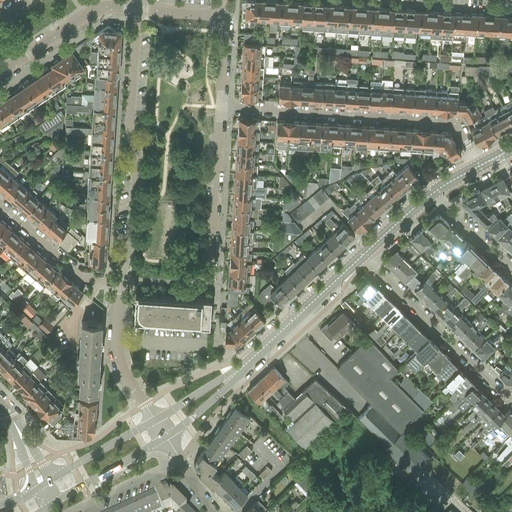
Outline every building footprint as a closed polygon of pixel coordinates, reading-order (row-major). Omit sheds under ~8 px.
[(245,21),(257,22),(258,0),(254,0),(253,0),(245,0),(245,6),(246,6),(245,21)] [(257,22),(268,22),(269,1),(262,0),(262,1),(258,0),(257,22)] [(279,25),(281,2),(276,2),(276,1),(269,1),(268,22),(279,23),(279,25)] [(290,24),(291,24),(292,2),(285,2),(281,2),(279,25),(290,25),(290,24)] [(302,30),(304,2),(303,2),(303,3),(299,3),(292,2),(291,24),(302,25),(302,30)] [(302,30),(313,30),(315,3),(315,4),(311,4),(311,3),(304,2),(302,30)] [(313,30),(325,31),(326,5),(322,5),(322,4),(315,3),(313,30)] [(325,31),(336,32),(338,5),(330,5),(326,5),(325,31)] [(336,32),(347,33),(349,7),(345,6),(338,5),(336,32)] [(347,33),(359,34),(361,7),(353,6),(353,7),(349,7),(347,33)] [(359,34),(370,34),(372,8),(367,8),(367,7),(361,7),(359,34)] [(370,34),(381,35),(383,8),(376,8),(372,8),(370,34)] [(383,8),(381,35),(393,36),(395,10),(390,9),(383,8)] [(404,37),(406,10),(402,10),(402,9),(395,9),(395,10),(393,36),(404,37)] [(406,10),(404,37),(416,37),(418,11),(413,11),(413,10),(406,9),(406,10)] [(418,38),(430,38),(431,12),(424,11),(424,12),(420,11),(418,38)] [(430,38),(441,39),(443,12),(443,13),(438,13),(438,12),(431,12),(430,38)] [(452,34),(453,34),(454,13),(454,14),(450,14),(450,12),(443,12),(441,39),(452,40),(452,34)] [(452,34),(452,39),(460,40),(464,40),(464,34),(466,15),(461,14),(460,13),(454,13),(453,34),(452,34)] [(464,34),(476,35),(477,15),(472,14),(471,15),(466,15),(464,34)] [(476,35),(487,36),(489,16),(483,16),(482,15),(477,15),(476,35)] [(487,36),(499,37),(500,16),(494,16),(493,17),(489,16),(487,36)] [(499,37),(510,38),(511,18),(506,17),(505,16),(500,16),(499,37)] [(108,26),(72,49),(76,55),(98,40),(120,41),(121,35),(121,31),(117,31),(108,26)] [(119,53),(120,41),(98,40),(97,51),(119,53)] [(242,48),(242,54),(264,55),(265,44),(244,43),(243,47),(242,48)] [(91,52),(90,61),(97,62),(96,63),(119,64),(119,54),(119,53),(97,51),(97,52),(91,52)] [(65,56),(62,58),(75,79),(80,75),(78,72),(82,70),(82,71),(84,70),(71,52),(70,52),(68,52),(66,54),(65,56)] [(242,54),(242,59),(242,61),(242,65),(263,66),(267,67),(268,56),(264,55),(242,54)] [(53,64),(52,65),(66,85),(75,79),(62,58),(58,60),(56,60),(53,62),(53,64)] [(96,63),(96,73),(118,74),(119,64),(96,63)] [(511,63),(503,64),(506,69),(507,73),(511,70),(511,63)] [(503,64),(493,66),(494,68),(497,73),(506,69),(503,64)] [(46,68),(42,70),(56,92),(66,85),(52,65),(48,67),(46,68)] [(241,70),(241,76),(263,77),(263,66),(242,65),(242,69),(241,70)] [(465,65),(464,73),(476,74),(476,73),(477,66),(465,65)] [(37,76),(33,78),(47,98),(56,92),(42,70),(37,73),(37,76)] [(302,81),(300,102),(311,103),(313,82),(313,71),(308,70),(308,81),(302,81)] [(95,72),(94,84),(116,86),(116,82),(117,82),(118,74),(96,73),(95,72)] [(241,82),(241,87),(262,88),(263,77),(241,76),(240,82),(241,82)] [(27,80),(23,83),(37,104),(47,98),(33,78),(30,81),(27,80)] [(278,100),(289,101),(291,80),(279,79),(278,100)] [(345,84),(344,105),(355,106),(356,85),(357,80),(346,79),(345,84)] [(289,101),(300,102),(302,81),(291,80),(289,101)] [(379,107),(381,87),(381,82),(370,81),(369,89),(368,106),(379,107)] [(311,103),(322,103),(323,82),(313,82),(311,103)] [(322,103),(333,104),(334,83),(323,82),(322,103)] [(18,88),(14,91),(28,111),(37,104),(23,83),(19,86),(18,88)] [(333,104),(344,105),(345,84),(334,83),(333,104)] [(94,84),(94,91),(93,95),(115,97),(116,86),(94,84)] [(355,106),(366,106),(367,106),(368,106),(369,89),(368,89),(367,89),(368,85),(356,85),(355,106)] [(447,91),(445,112),(456,112),(457,100),(458,86),(447,85),(447,91)] [(262,88),(241,87),(241,91),(240,92),(239,96),(240,96),(240,98),(261,100),(262,88)] [(379,107),(390,108),(392,87),(381,87),(379,107)] [(390,108),(401,109),(403,88),(392,87),(390,108)] [(401,109),(412,109),(414,89),(403,88),(401,109)] [(412,109),(423,110),(425,90),(414,89),(412,109)] [(423,110),(434,111),(436,90),(425,90),(423,110)] [(434,111),(445,112),(447,91),(436,90),(434,111)] [(5,97),(18,117),(28,111),(14,91),(11,93),(9,92),(6,94),(5,97)] [(82,96),(81,105),(93,106),(115,108),(115,104),(115,97),(93,95),(81,94),(81,96),(82,96)] [(71,96),(70,105),(81,105),(82,96),(81,96),(71,96)] [(0,99),(0,110),(9,123),(18,117),(5,97),(1,100),(0,99)] [(465,121),(471,118),(475,116),(480,113),(474,102),(469,105),(467,102),(465,101),(458,100),(457,100),(456,112),(457,113),(461,113),(465,121)] [(511,101),(511,100),(503,105),(511,122),(511,101)] [(66,104),(66,112),(76,113),(76,110),(88,111),(92,112),(93,106),(81,105),(70,105),(66,104)] [(52,105),(47,108),(51,113),(55,110),(52,105)] [(511,122),(503,105),(494,109),(505,130),(509,128),(510,129),(511,127),(511,122)] [(115,108),(93,106),(92,112),(92,117),(114,119),(115,108)] [(483,111),(486,115),(496,136),(499,134),(500,133),(505,130),(494,109),(492,106),(483,111)] [(0,129),(9,123),(0,110),(0,129)] [(59,111),(38,125),(43,134),(61,122),(63,121),(63,114),(60,110),(59,111)] [(486,115),(477,120),(487,140),(496,136),(486,115)] [(475,116),(471,118),(473,122),(476,127),(470,130),(478,145),(487,140),(477,120),(475,116)] [(113,130),(113,127),(114,119),(92,117),(91,128),(113,130)] [(238,125),(238,130),(259,131),(259,120),(238,118),(238,120),(237,121),(237,124),(238,125)] [(287,149),(287,143),(288,122),(277,121),(276,131),(275,148),(287,149)] [(287,143),(287,149),(298,149),(298,143),(299,122),(288,122),(287,143)] [(310,123),(299,122),(298,143),(298,149),(308,150),(310,123)] [(321,124),(310,123),(308,150),(319,151),(320,145),(321,124)] [(320,145),(319,151),(330,151),(331,146),(332,125),(321,124),(320,145)] [(331,146),(342,146),(343,125),(332,125),(331,146)] [(355,126),(343,125),(342,146),(353,147),(353,143),(355,143),(356,126),(355,126)] [(112,141),(113,130),(91,128),(65,126),(65,132),(71,133),(71,135),(91,133),(90,139),(112,141)] [(368,127),(356,126),(355,143),(355,147),(366,148),(368,127)] [(366,148),(377,149),(378,128),(368,127),(366,148)] [(377,149),(388,149),(389,128),(378,128),(377,149)] [(388,149),(399,150),(400,129),(389,128),(388,149)] [(399,150),(410,151),(411,130),(400,129),(399,150)] [(236,135),(236,141),(258,142),(259,131),(238,130),(237,134),(236,135)] [(410,151),(421,152),(422,130),(411,130),(410,151)] [(421,152),(432,152),(433,131),(422,130),(421,152)] [(439,153),(441,156),(448,152),(443,144),(452,139),(448,132),(433,131),(432,152),(431,159),(437,159),(439,153)] [(112,152),(112,141),(90,139),(90,150),(112,152)] [(448,152),(441,156),(444,155),(448,161),(460,154),(452,139),(443,144),(448,152)] [(237,147),(236,152),(257,153),(258,142),(236,141),(236,146),(237,147)] [(90,150),(89,160),(89,161),(111,163),(112,152),(90,150)] [(235,157),(235,163),(257,164),(257,153),(236,152),(236,156),(235,157)] [(0,175),(9,165),(4,160),(5,159),(2,156),(0,158),(0,175)] [(110,174),(111,163),(89,161),(88,172),(110,174)] [(235,169),(235,174),(256,175),(257,164),(235,163),(234,168),(235,169)] [(407,164),(399,171),(412,185),(415,182),(415,180),(418,177),(419,178),(423,175),(418,169),(414,172),(408,165),(408,164),(407,164)] [(0,190),(1,192),(13,178),(18,173),(9,165),(0,175),(0,190)] [(392,170),(388,173),(404,190),(407,187),(408,187),(412,185),(399,171),(395,174),(392,170)] [(88,172),(87,182),(109,184),(110,174),(88,172)] [(388,173),(381,180),(397,198),(400,195),(400,193),(403,191),(404,190),(388,173)] [(234,179),(233,185),(255,186),(256,175),(235,174),(235,178),(234,179)] [(285,174),(285,175),(295,186),(295,183),(295,175),(292,175),(285,174)] [(280,188),(292,188),(285,180),(282,177),(280,177),(280,188)] [(502,177),(491,183),(504,207),(510,204),(505,195),(510,192),(502,177)] [(5,196),(9,200),(22,185),(13,178),(1,192),(5,195),(5,196)] [(328,179),(317,178),(317,183),(317,188),(318,187),(328,183),(328,179)] [(381,180),(373,186),(388,204),(392,200),(393,201),(397,198),(381,180)] [(87,182),(87,194),(109,195),(109,184),(87,182)] [(306,184),(305,198),(317,188),(317,183),(306,182),(306,184)] [(295,183),(295,186),(305,198),(306,184),(295,183)] [(504,207),(491,183),(481,189),(489,203),(494,201),(499,210),(504,207)] [(14,203),(18,207),(30,193),(22,185),(9,200),(13,204),(14,203)] [(233,185),(233,190),(234,191),(234,196),(255,197),(265,198),(266,187),(255,186),(233,185)] [(329,185),(324,189),(328,194),(333,189),(329,185)] [(373,186),(366,193),(382,211),(385,208),(385,207),(388,204),(373,186)] [(321,188),(316,193),(324,202),(329,198),(321,188)] [(30,193),(18,207),(22,210),(22,211),(26,215),(39,200),(34,196),(36,193),(33,190),(30,193)] [(364,190),(356,197),(358,199),(362,203),(373,216),(377,214),(378,214),(382,211),(366,193),(364,190)] [(461,203),(475,216),(481,209),(478,206),(485,202),(479,190),(461,199),(461,203)] [(316,193),(311,197),(318,206),(324,202),(316,193)] [(86,205),(87,205),(109,207),(110,199),(108,199),(109,195),(87,194),(86,205)] [(232,201),(232,207),(254,208),(255,197),(234,196),(233,200),(232,201)] [(311,197),(306,201),(313,210),(318,206),(311,197)] [(285,199),(284,210),(290,210),(300,202),(299,200),(285,199)] [(31,218),(35,222),(48,208),(39,200),(26,215),(30,219),(31,218)] [(306,201),(301,205),(308,214),(313,210),(306,201)] [(374,217),(373,216),(362,203),(361,204),(362,205),(358,208),(354,203),(351,206),(367,224),(374,217)] [(109,217),(109,207),(87,205),(86,216),(109,217)] [(301,205),(296,209),(303,219),(308,214),(301,205)] [(341,210),(340,211),(352,223),(359,231),(367,224),(351,206),(349,208),(348,207),(342,211),(341,210)] [(232,207),(232,212),(233,213),(232,218),(253,219),(257,219),(258,208),(254,208),(232,207)] [(42,229),(44,229),(56,215),(48,208),(35,222),(39,225),(39,226),(42,229)] [(303,219),(296,209),(290,214),(298,223),(303,219)] [(481,209),(475,216),(486,227),(497,215),(492,210),(487,216),(481,209)] [(331,211),(321,219),(324,222),(329,218),(329,217),(334,213),(331,211)] [(283,212),(282,220),(290,221),(291,217),(287,213),(283,212)] [(494,221),(487,228),(496,236),(511,219),(511,214),(510,213),(503,220),(499,216),(494,221)] [(56,215),(44,229),(49,234),(48,235),(56,242),(56,241),(62,234),(66,230),(69,227),(62,221),(56,216),(56,215)] [(432,240),(437,236),(448,224),(439,216),(437,215),(422,228),(432,240)] [(108,228),(109,217),(86,216),(86,227),(108,228)] [(231,223),(231,229),(253,230),(253,219),(232,218),(232,222),(231,223)] [(329,218),(324,222),(334,232),(345,244),(354,235),(347,228),(343,223),(338,228),(329,218)] [(324,222),(321,219),(314,225),(317,228),(324,222)] [(290,221),(285,221),(285,232),(299,233),(302,231),(294,222),(290,221)] [(434,250),(432,252),(437,256),(439,255),(438,254),(458,233),(448,224),(437,236),(442,241),(437,246),(438,247),(435,250),(434,250)] [(7,225),(0,232),(0,248),(0,249),(14,233),(11,230),(11,229),(7,225)] [(504,231),(497,238),(505,246),(511,238),(511,229),(508,226),(504,231)] [(86,227),(86,228),(85,238),(107,239),(108,228),(86,227)] [(58,242),(68,252),(81,237),(70,228),(58,242)] [(433,241),(432,240),(422,228),(410,239),(421,252),(423,250),(428,255),(434,250),(429,244),(433,241)] [(231,235),(231,240),(252,241),(253,230),(231,229),(230,234),(231,235)] [(309,229),(302,235),(304,237),(311,231),(309,229)] [(334,232),(325,241),(336,252),(345,244),(334,232)] [(451,251),(455,254),(467,242),(458,233),(438,254),(439,255),(443,259),(446,256),(451,251)] [(2,250),(10,258),(25,241),(20,237),(19,237),(16,234),(2,250)] [(302,235),(294,241),(297,243),(304,237),(302,235)] [(86,238),(85,250),(106,251),(107,239),(85,238),(86,238)] [(230,245),(229,251),(251,252),(252,241),(231,240),(231,244),(230,245)] [(10,258),(18,265),(32,249),(29,246),(29,245),(25,241),(10,258)] [(325,241),(316,249),(316,250),(327,261),(336,252),(325,241)] [(387,259),(387,263),(392,268),(404,257),(401,254),(408,247),(411,250),(414,248),(407,241),(387,259)] [(272,242),(272,250),(275,250),(278,250),(286,244),(287,243),(272,242)] [(452,269),(456,273),(477,252),(467,242),(455,254),(456,255),(455,255),(461,260),(452,269)] [(289,245),(282,251),(284,253),(285,254),(291,248),(292,248),(289,245)] [(404,257),(392,268),(399,275),(420,254),(414,248),(411,250),(414,254),(407,260),(404,257)] [(18,265),(27,272),(41,256),(37,252),(36,252),(32,249),(18,265)] [(316,249),(306,258),(318,270),(327,261),(316,250),(316,249)] [(106,251),(85,250),(84,262),(105,264),(106,251)] [(230,257),(230,262),(251,263),(251,252),(229,251),(229,256),(230,257)] [(282,251),(275,257),(277,260),(285,254),(284,253),(282,251)] [(469,268),(475,274),(476,273),(475,272),(486,261),(477,252),(456,273),(461,277),(469,268)] [(303,254),(294,263),(298,267),(309,278),(318,270),(306,258),(303,254)] [(420,254),(399,275),(412,288),(420,280),(413,274),(417,270),(413,267),(421,260),(424,263),(427,260),(420,254)] [(31,284),(35,280),(49,264),(46,261),(46,259),(41,256),(27,272),(23,277),(31,284)] [(272,259),(266,264),(270,268),(275,263),(272,259)] [(476,285),(480,289),(497,271),(486,261),(475,272),(476,273),(475,274),(481,279),(476,285)] [(228,268),(228,273),(250,274),(251,263),(230,262),(229,266),(228,268)] [(294,263),(285,272),(288,275),(299,287),(309,278),(298,267),(294,263)] [(35,280),(43,287),(58,270),(53,266),(52,266),(49,264),(35,280)] [(44,287),(52,293),(66,277),(58,270),(43,287),(44,287)] [(492,298),(496,293),(507,282),(497,271),(480,289),(479,290),(474,294),(469,299),(474,304),(486,292),(492,298)] [(414,290),(422,298),(433,286),(429,282),(435,276),(431,272),(414,290)] [(250,274),(228,273),(228,278),(229,280),(228,284),(243,285),(249,285),(250,274)] [(288,275),(279,284),(290,296),(299,287),(288,275)] [(52,293),(60,301),(74,285),(66,277),(52,293)] [(358,305),(365,299),(376,288),(376,287),(373,284),(372,284),(369,281),(366,281),(356,290),(361,296),(355,302),(358,305)] [(5,282),(0,287),(7,294),(11,289),(5,282)] [(498,308),(501,311),(511,299),(511,286),(507,282),(496,293),(503,300),(500,303),(501,304),(498,308)] [(265,288),(256,296),(264,305),(273,297),(281,305),(290,296),(279,284),(274,288),(270,283),(265,288)] [(448,292),(453,286),(450,283),(444,288),(448,292)] [(228,284),(227,292),(237,293),(237,292),(243,292),(243,285),(228,284)] [(74,285),(60,301),(69,308),(82,292),(74,285)] [(433,286),(422,298),(431,307),(443,296),(440,292),(433,286)] [(431,307),(443,319),(454,307),(449,302),(452,299),(451,295),(457,289),(453,286),(448,292),(443,296),(431,307)] [(466,286),(461,291),(469,299),(474,294),(466,286)] [(364,312),(366,314),(384,295),(381,292),(381,293),(376,288),(365,299),(371,305),(364,312)] [(12,291),(8,295),(15,301),(19,297),(12,291)] [(211,300),(135,295),(133,322),(209,327),(211,300)] [(366,314),(358,322),(364,328),(369,323),(365,320),(369,316),(369,317),(376,310),(381,316),(392,304),(387,299),(388,298),(384,295),(366,314)] [(15,301),(14,302),(22,309),(26,304),(19,297),(15,301)] [(454,307),(443,319),(452,328),(464,316),(461,313),(462,312),(462,310),(462,309),(469,301),(465,297),(455,307),(454,307)] [(511,315),(511,299),(501,311),(505,315),(508,312),(511,315)] [(251,301),(241,310),(257,327),(265,320),(251,301)] [(344,301),(340,304),(349,314),(353,310),(344,301)] [(26,304),(22,309),(28,315),(33,310),(26,304)] [(373,328),(368,333),(374,339),(382,331),(401,312),(398,309),(398,310),(392,304),(381,316),(387,321),(380,329),(377,332),(373,328)] [(250,334),(257,327),(241,310),(234,317),(250,334)] [(320,329),(327,336),(330,340),(336,335),(337,336),(353,322),(343,311),(337,316),(336,315),(320,329)] [(382,331),(374,339),(381,346),(386,341),(382,337),(385,334),(393,327),(398,332),(409,321),(404,316),(404,315),(401,312),(382,331)] [(479,321),(484,316),(480,312),(475,317),(470,322),(464,316),(452,328),(462,338),(479,321)] [(31,319),(38,326),(43,321),(36,314),(31,319)] [(24,315),(19,320),(27,328),(32,323),(24,315)] [(479,321),(462,338),(472,348),(479,341),(484,336),(477,330),(482,325),(488,319),(484,316),(479,321)] [(227,323),(231,328),(243,340),(250,334),(234,317),(227,323)] [(38,326),(46,333),(52,326),(49,323),(45,319),(43,321),(38,326)] [(491,322),(496,327),(499,324),(494,319),(491,322)] [(81,321),(79,357),(99,358),(101,323),(81,321)] [(396,345),(399,348),(418,329),(415,326),(414,326),(409,321),(398,332),(404,338),(396,345)] [(224,342),(224,344),(226,344),(238,345),(243,340),(231,328),(229,330),(225,330),(224,335),(224,342)] [(394,353),(392,355),(395,357),(402,351),(409,344),(415,349),(426,338),(420,332),(421,332),(418,329),(399,348),(394,353)] [(481,343),(474,350),(483,359),(490,352),(494,347),(502,340),(504,337),(501,334),(500,333),(492,340),(489,337),(486,339),(481,343)] [(0,354),(7,347),(11,343),(3,335),(0,338),(0,354)] [(336,368),(371,404),(400,432),(401,431),(411,421),(416,416),(422,410),(410,398),(389,376),(397,369),(367,337),(336,368)] [(405,361),(397,369),(401,372),(403,377),(401,382),(398,385),(410,398),(419,389),(407,377),(414,370),(425,359),(437,347),(428,339),(427,339),(405,361)] [(385,345),(382,348),(391,356),(392,355),(394,353),(385,345)] [(0,369),(0,370),(15,355),(7,347),(0,354),(0,369)] [(432,370),(435,373),(448,359),(437,347),(425,359),(430,364),(424,369),(429,373),(432,370)] [(57,349),(52,352),(56,357),(58,355),(60,356),(62,355),(57,349)] [(493,354),(497,357),(501,353),(496,349),(493,354)] [(15,355),(0,370),(4,373),(4,375),(6,377),(8,378),(23,364),(27,360),(20,354),(19,352),(15,355)] [(73,391),(79,392),(96,393),(97,393),(99,358),(79,357),(78,377),(80,377),(80,388),(75,388),(73,391)] [(441,375),(446,379),(457,368),(448,359),(435,373),(439,377),(441,375)] [(13,383),(16,387),(31,372),(23,364),(8,378),(9,379),(10,381),(11,383),(13,383)] [(287,382),(273,367),(264,375),(282,395),(278,399),(279,401),(285,412),(292,420),(284,427),(306,448),(348,409),(315,378),(293,398),(283,387),(287,382)] [(446,379),(441,384),(444,388),(447,391),(449,389),(464,374),(457,368),(446,379)] [(511,369),(508,374),(501,369),(498,374),(511,388),(511,369)] [(20,392),(24,395),(39,380),(31,372),(16,387),(20,390),(20,392)] [(69,374),(65,378),(69,382),(73,378),(69,374)] [(453,401),(454,402),(472,383),(464,374),(449,389),(453,393),(449,397),(453,401)] [(271,391),(278,399),(282,395),(264,375),(256,382),(267,395),(271,391)] [(24,395),(32,403),(47,389),(39,381),(40,381),(39,380),(24,395)] [(249,388),(247,390),(254,397),(267,410),(277,420),(280,416),(281,415),(272,404),(270,406),(263,398),(267,395),(261,388),(256,382),(249,388)] [(453,401),(447,407),(452,412),(458,407),(462,411),(470,404),(474,399),(482,392),(472,383),(454,402),(453,401)] [(32,403),(40,412),(55,397),(47,389),(32,403)] [(419,389),(410,398),(422,410),(431,401),(419,389)] [(75,400),(74,411),(95,413),(96,401),(96,393),(79,392),(78,400),(75,400)] [(475,408),(467,416),(470,420),(490,400),(482,392),(470,404),(475,408)] [(55,397),(40,412),(52,425),(61,416),(61,413),(59,411),(61,408),(63,406),(63,405),(55,397)] [(466,424),(461,429),(465,432),(474,423),(477,420),(480,424),(485,419),(497,407),(490,400),(470,420),(466,424)] [(279,401),(275,405),(283,413),(285,412),(279,401)] [(371,404),(357,418),(386,447),(384,448),(412,475),(429,458),(401,431),(400,432),(371,404)] [(238,433),(250,416),(235,406),(223,422),(238,433)] [(482,431),(485,434),(504,414),(497,407),(485,419),(480,424),(485,428),(482,431)] [(504,414),(485,434),(486,433),(492,439),(496,435),(501,439),(504,437),(505,437),(505,438),(509,433),(511,430),(511,413),(509,410),(504,415),(504,414)] [(74,411),(73,423),(95,424),(95,413),(74,411)] [(416,416),(411,421),(415,426),(421,420),(416,416)] [(95,424),(73,423),(65,422),(59,427),(59,428),(68,428),(68,436),(69,438),(82,439),(83,435),(91,435),(94,433),(95,424)] [(226,449),(238,433),(223,422),(211,438),(226,449)] [(420,436),(428,444),(434,438),(426,430),(420,436)] [(507,444),(496,458),(502,461),(506,457),(511,451),(511,433),(510,436),(504,442),(507,444)] [(214,465),(226,449),(211,438),(200,454),(214,465)] [(245,446),(237,454),(243,460),(251,451),(245,446)] [(197,458),(194,462),(196,464),(197,465),(201,467),(198,471),(211,484),(219,476),(218,476),(210,470),(214,465),(200,454),(197,458)] [(267,467),(259,475),(263,479),(271,471),(267,467)] [(211,484),(219,492),(231,479),(224,471),(218,476),(219,476),(211,484)] [(293,483),(306,496),(317,485),(304,473),(293,483)] [(231,479),(219,492),(226,499),(239,487),(243,482),(236,475),(231,479)] [(471,481),(469,483),(466,479),(462,483),(471,491),(476,486),(471,481)] [(239,487),(226,499),(234,507),(247,495),(239,487)] [(161,511),(168,509),(169,508),(173,511),(182,511),(185,509),(172,496),(164,500),(160,492),(153,495),(161,511)] [(139,511),(160,511),(161,511),(153,495),(136,503),(139,511)] [(247,511),(245,511),(263,511),(262,511),(266,508),(258,500),(254,503),(247,511)] [(118,511),(139,511),(136,503),(118,511)]
